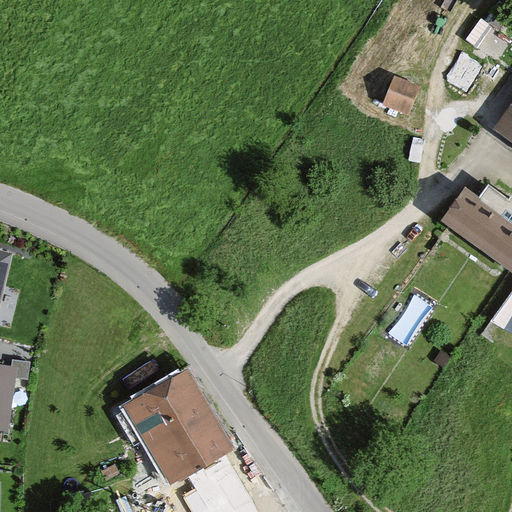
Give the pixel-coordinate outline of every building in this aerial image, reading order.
[(467,86),(482,63),(464,52),(449,75),(467,86)] [(376,110),(405,120),(415,91),(387,81),(376,110)] [(511,105),(489,138),(511,153),(511,105)] [(511,183),(495,171),(473,202),(459,192),(434,227),(511,282),(511,183)] [(0,301),(13,253),(0,248),(0,301)] [(391,329),(407,341),(435,303),(418,291),(391,329)] [(19,368),(0,364),(0,424),(7,425),(19,368)] [(257,511),(258,511),(179,375),(116,412),(161,489),(171,483),(187,511),(257,511)] [(152,511),(136,486),(99,508),(101,511),(152,511)]
